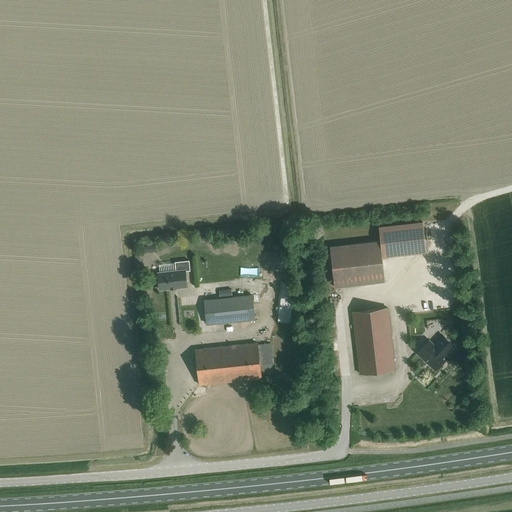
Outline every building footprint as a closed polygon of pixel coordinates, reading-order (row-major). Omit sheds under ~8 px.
[(380,241),(382,257),(426,252),(422,222),(379,227),(380,241)] [(380,241),(330,247),(335,287),(385,281),(382,257),(380,241)] [(158,273),(159,289),(170,288),(170,289),(176,288),(187,286),(185,271),(190,270),(189,260),(175,262),(175,271),(158,273)] [(207,324),(255,319),(252,295),(204,301),(207,324)] [(360,374),(395,370),(388,308),(353,312),(360,374)] [(429,340),(417,353),(435,370),(447,357),(445,355),(454,346),(443,336),(434,345),(429,340)] [(199,385),(261,378),(257,343),(196,350),(199,385)] [(419,399),(435,389),(422,369),(406,379),(419,399)]
